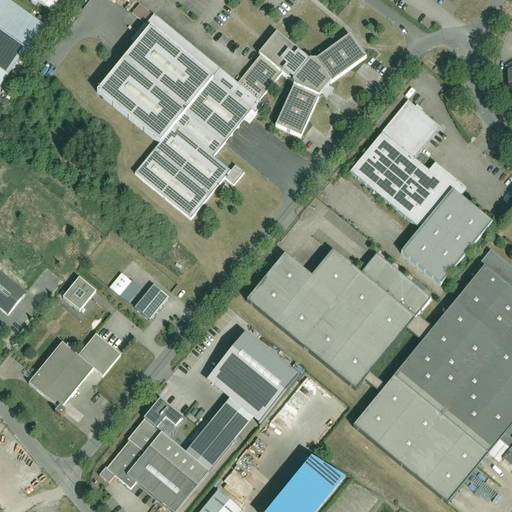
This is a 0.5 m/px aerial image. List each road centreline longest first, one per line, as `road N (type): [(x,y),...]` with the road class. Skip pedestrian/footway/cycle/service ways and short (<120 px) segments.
road 1 (unclassified): [(422,44),(62,482)]
road 2 (unknown): [(284,473),(328,411),(308,388),(287,391),(253,435),(257,453)]
